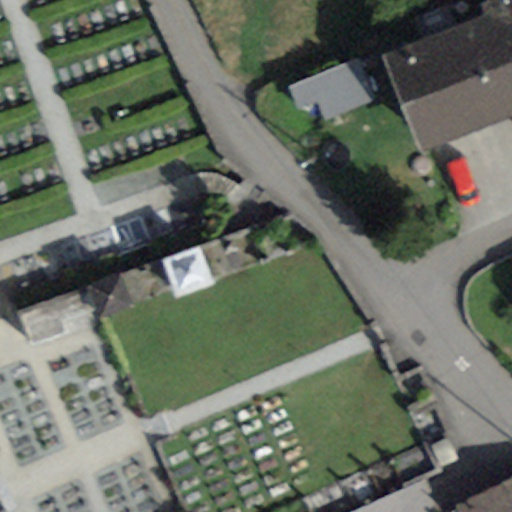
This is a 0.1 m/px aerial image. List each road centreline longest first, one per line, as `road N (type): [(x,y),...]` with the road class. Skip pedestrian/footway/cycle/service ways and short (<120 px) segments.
road 1 (residential): [(413,299),(235,123),(174,0)]
road 2 (residential): [(511,400),(413,299)]
